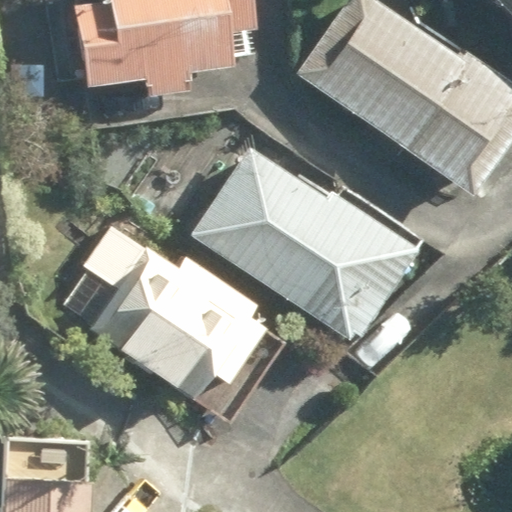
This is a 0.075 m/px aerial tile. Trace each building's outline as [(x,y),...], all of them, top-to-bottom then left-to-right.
[(245,56),(238,0),(36,0),(35,30),(58,32),(54,136),(97,134),(102,85),(137,79),(137,94),(176,94),(178,68),(219,67),(218,57),(245,56)] [(382,0),(342,0),(314,40),(311,88),(403,155),(469,62),(382,0)] [(511,0),(470,0),(479,9),(487,2),(507,26),(511,21),(511,0)] [(170,227),(216,153),(196,140),(190,150),(160,132),(152,145),(127,130),(95,181),(170,227)] [(248,142),(187,233),(342,338),(403,247),(248,142)] [(248,309),(180,257),(171,268),(145,248),(81,330),(166,395),(191,363),(222,388),(265,332),(243,315),(248,309)] [(80,511),(83,442),(3,439),(2,476),(0,476),(0,511),(80,511)]
